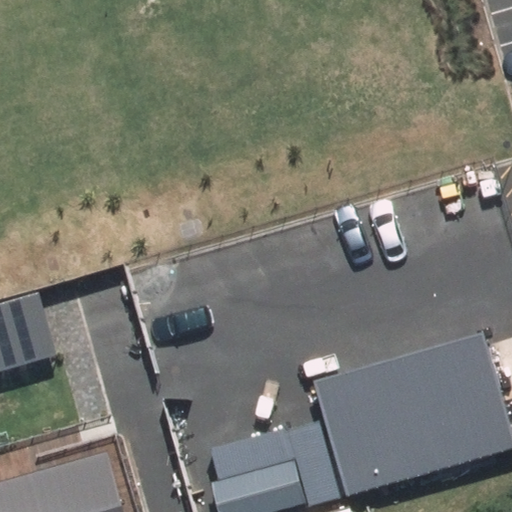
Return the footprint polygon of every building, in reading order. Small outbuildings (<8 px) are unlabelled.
[(0,0),(0,68),(102,38),(90,0),(0,0)] [(463,74),(442,0),(337,0),(290,14),(319,115),(463,74)] [(511,0),(442,0),(463,74),(511,59),(511,0)] [(319,115),(290,14),(146,55),(175,157),(319,115)] [(102,38),(0,68),(0,92),(39,226),(148,195),(102,38)] [(26,511),(127,511),(122,490),(26,511)]
